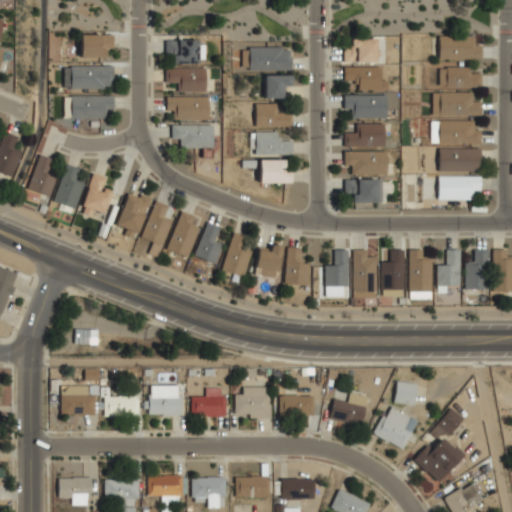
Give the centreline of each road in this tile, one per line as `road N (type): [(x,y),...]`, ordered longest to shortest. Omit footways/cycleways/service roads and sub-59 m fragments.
road 1 (tertiary): [(511,344),(295,347),(191,326),(0,237)]
road 2 (residential): [(417,511),(394,480),(325,445),(32,445)]
road 3 (residential): [(511,221),(282,215),(187,184),(165,170),(139,131)]
road 4 (tertiary): [(57,263),(29,348),(32,511)]
road 5 (residential): [(507,0),(506,221)]
road 6 (residential): [(315,0),(317,219)]
road 7 (residential): [(137,0),(139,131)]
